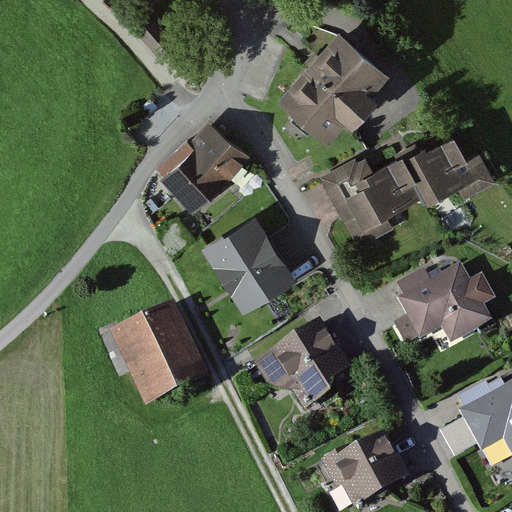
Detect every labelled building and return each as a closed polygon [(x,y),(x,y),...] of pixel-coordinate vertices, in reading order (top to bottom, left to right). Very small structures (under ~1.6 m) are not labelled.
[(152,18),(136,33),(162,62),(179,47),(152,18)] [(391,75),(340,31),(279,102),(328,144),(345,124),(353,130),(378,100),(373,96),(391,75)] [(165,177),(161,181),(192,214),(226,183),(250,157),(208,122),(190,143),(188,141),(157,169),(165,177)] [(429,207),(459,190),(465,200),(497,183),(479,149),(466,156),(456,137),(427,152),(425,148),(404,160),(403,157),(373,173),(366,160),(359,163),(356,158),(320,178),(358,248),(393,230),(386,217),(423,197),(429,207)] [(256,219),(203,252),(244,317),(297,284),(256,219)] [(403,298),(397,301),(406,318),(393,325),(406,349),(443,329),(452,346),(493,324),(485,310),(496,304),(482,279),(471,286),(461,267),(432,283),(425,269),(396,285),(403,298)] [(210,381),(174,306),(110,336),(146,412),(210,381)] [(351,374),(321,325),(254,365),(269,390),(291,394),(304,415),(332,399),(336,383),(351,374)] [(486,383),(459,397),(466,410),(459,414),(482,455),(504,443),(511,457),(511,384),(505,388),(501,380),(489,387),(486,383)] [(345,451),(322,463),(337,490),(342,487),(355,511),(410,482),(386,435),(348,455),(345,451)]
